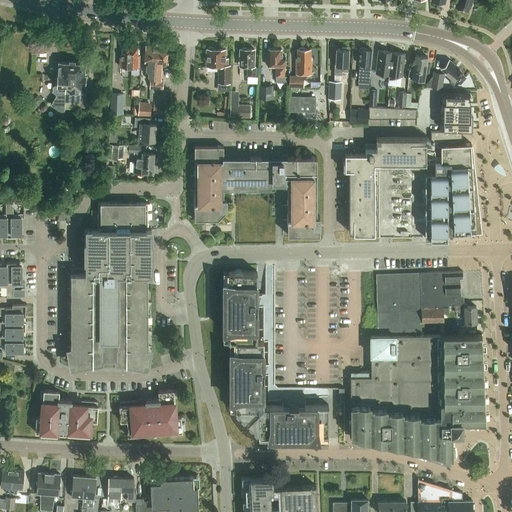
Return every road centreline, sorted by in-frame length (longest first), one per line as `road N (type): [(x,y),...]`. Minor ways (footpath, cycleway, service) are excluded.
road 1 (residential): [(224,453),(365,455),(504,479)]
road 2 (residential): [(332,253),(329,132),(172,131)]
road 3 (residential): [(198,359),(139,377),(74,377),(46,365),(40,247)]
road 4 (unclassified): [(448,40),(381,28),(186,24)]
road 5 (unclassified): [(198,359),(189,310),(196,262),(332,253)]
road 6 (residential): [(504,479),(495,250)]
road 7 (unclassified): [(0,445),(224,453)]
road 8 (residential): [(40,247),(65,242),(97,192),(173,189),(172,131)]
road 9 (unclassified): [(332,253),(495,250)]
road 10 (unclassified): [(186,24),(33,0)]
